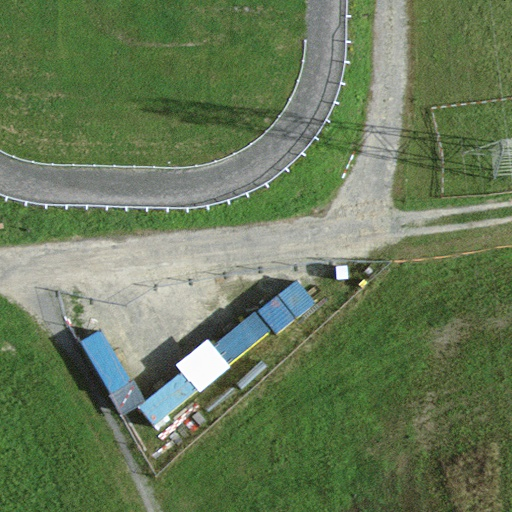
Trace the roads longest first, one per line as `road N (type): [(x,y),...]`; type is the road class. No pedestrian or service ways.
road 1 (track): [(511,206),(0,267)]
road 2 (track): [(38,264),(156,511)]
